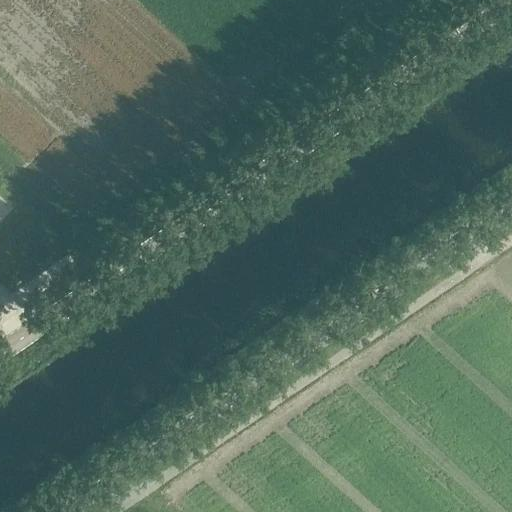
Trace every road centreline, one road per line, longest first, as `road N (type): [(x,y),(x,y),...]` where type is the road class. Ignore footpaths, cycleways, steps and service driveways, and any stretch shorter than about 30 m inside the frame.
road 1 (tertiary): [(0,353),(511,3)]
road 2 (secondary): [(67,511),(511,207)]
